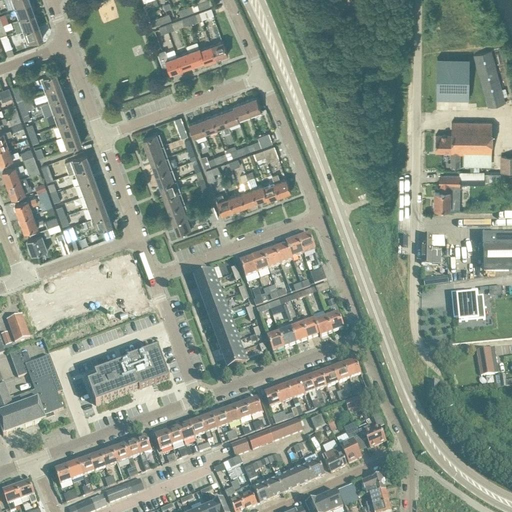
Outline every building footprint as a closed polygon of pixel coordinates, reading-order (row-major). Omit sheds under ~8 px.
[(199,10),(210,6),(207,0),(206,0),(196,4),(199,10)] [(19,19),(34,14),(30,2),(14,8),(19,19)] [(187,14),(194,12),(191,5),(185,7),(187,14)] [(180,17),(187,14),(185,7),(178,10),(180,17)] [(202,12),(200,13),(202,19),(213,16),(213,15),(211,10),(211,9),(202,12)] [(23,31),(39,25),(34,14),(19,19),(23,31)] [(164,23),(171,20),(169,14),(162,16),(164,23)] [(195,15),(188,17),(191,23),(197,21),(195,15)] [(153,27),(164,23),(162,16),(151,20),(153,27)] [(188,17),(182,19),(184,26),(191,23),(188,17)] [(172,23),(165,25),(168,32),(174,29),(172,23)] [(27,43),(43,37),(39,25),(23,31),(27,43)] [(161,34),(168,32),(165,25),(159,28),(161,34)] [(476,50),(496,44),(493,31),(472,37),(476,50)] [(473,48),(473,39),(464,39),(464,35),(452,36),(452,49),(473,48)] [(6,51),(12,49),(9,40),(2,42),(6,51)] [(216,59),(228,54),(223,41),(211,45),(216,59)] [(216,59),(211,45),(200,49),(200,48),(199,48),(204,61),(205,63),(216,59)] [(193,65),(204,61),(199,48),(188,52),(193,65)] [(168,59),(165,50),(158,53),(160,58),(163,68),(167,66),(170,73),(181,69),(177,56),(168,59)] [(488,107),(505,102),(490,50),(473,55),(488,107)] [(181,69),(193,65),(188,52),(177,56),(181,69)] [(469,58),(436,58),(436,98),(468,99),(469,58)] [(60,84),(56,72),(40,78),(38,79),(39,84),(42,83),(45,90),(60,84)] [(49,102),(65,96),(60,84),(45,90),(49,102)] [(18,86),(12,89),(16,98),(22,96),(20,91),(18,86)] [(0,94),(3,102),(12,98),(9,88),(0,91),(0,94)] [(53,114),(69,108),(65,96),(49,102),(53,114)] [(249,114),(252,114),(261,110),(256,97),(245,101),(249,114)] [(24,101),(17,103),(21,112),(27,110),(28,110),(34,107),(31,98),(24,101)] [(238,121),(239,121),(238,119),(249,114),(245,101),(233,106),(234,108),(238,121)] [(12,126),(21,122),(15,105),(8,107),(12,119),(9,120),(12,126)] [(58,125),(73,120),(69,108),(53,114),(58,125)] [(227,125),(228,125),(238,121),(234,108),(222,112),(227,125)] [(24,121),(31,119),(27,110),(21,112),(24,121)] [(227,125),(222,112),(211,116),(216,129),(223,127),(225,133),(230,131),(228,125),(227,125)] [(205,133),(216,129),(211,116),(200,120),(205,133)] [(42,130),(38,118),(32,121),(36,132),(42,130)] [(62,137),(78,131),(73,120),(58,125),(62,137)] [(193,137),(205,133),(200,120),(189,124),(193,137)] [(14,132),(24,128),(21,122),(12,126),(14,132)] [(483,122),(451,122),(451,135),(451,152),(451,167),(459,167),(459,153),(463,154),(491,154),(491,122),(483,122)] [(32,124),(26,127),(29,136),(36,133),(32,124)] [(185,129),(178,131),(181,138),(188,136),(186,132),(185,129)] [(0,149),(8,147),(5,138),(12,136),(10,130),(0,133),(0,149)] [(66,149),(70,148),(82,143),(78,131),(62,137),(66,149)] [(33,145),(39,142),(36,133),(29,136),(33,145)] [(147,150),(163,145),(159,133),(143,139),(147,150)] [(269,133),(258,137),(262,147),(273,143),(273,142),(270,137),(269,133)] [(435,152),(445,152),(451,152),(451,135),(435,135),(435,152)] [(259,141),(252,143),(255,150),(261,148),(259,141)] [(152,162),(167,156),(163,145),(147,150),(152,162)] [(239,155),(246,153),(250,151),(248,145),(243,146),(236,149),(239,155)] [(267,163),(269,162),(278,158),(274,146),(262,150),(265,157),(267,163)] [(10,154),(8,147),(0,149),(0,163),(20,156),(18,151),(10,154)] [(44,157),(41,148),(35,150),(38,159),(44,157)] [(228,160),(232,158),(239,155),(236,149),(230,151),(225,153),(228,160)] [(31,150),(21,154),(23,160),(24,160),(34,156),(31,150)] [(256,160),(265,157),(262,150),(254,153),(256,160)] [(216,164),(223,161),(228,160),(225,153),(221,155),(214,158),(216,164)] [(69,175),(75,172),(91,167),(86,155),(71,160),(65,162),(69,175)] [(30,177),(35,175),(40,173),(34,156),(24,160),(30,177)] [(156,174),(172,168),(167,156),(152,162),(156,174)] [(208,160),(206,156),(201,158),(205,168),(216,164),(214,158),(208,160)] [(511,156),(501,156),(502,172),(511,172),(511,156)] [(231,169),(240,166),(238,159),(229,162),(231,169)] [(7,185),(21,180),(18,172),(25,170),(23,164),(2,172),(7,185)] [(80,184),(95,178),(91,167),(75,172),(80,184)] [(210,182),(215,180),(213,175),(219,172),(217,167),(206,171),(210,182)] [(160,186),(176,180),(172,168),(156,174),(160,186)] [(248,180),(254,178),(252,172),(246,174),(248,180)] [(483,173),(459,173),(460,185),(483,185),(483,173)] [(280,181),(277,174),(272,176),(274,183),(279,196),(291,191),(286,178),(280,181)] [(434,192),(434,208),(444,209),(449,209),(458,209),(458,185),(459,176),(449,176),(439,176),(439,185),(440,185),(440,192),(434,192)] [(29,186),(26,178),(21,180),(7,185),(12,198),(32,191),(30,185),(29,186)] [(84,195),(99,190),(95,178),(80,184),(84,195)] [(226,181),(223,182),(225,188),(232,186),(230,179),(226,181)] [(165,198),(180,192),(176,180),(160,186),(165,198)] [(256,202),(251,189),(248,180),(245,181),(242,182),(245,191),(240,193),(245,206),(256,202)] [(51,194),(57,192),(54,183),(47,185),(51,194)] [(279,196),(274,183),(263,187),(263,186),(263,187),(267,198),(268,200),(279,196)] [(35,187),(37,193),(47,190),(44,184),(35,187)] [(256,202),(267,198),(263,187),(263,186),(263,185),(251,189),(256,202)] [(88,207),(103,202),(99,190),(84,195),(88,207)] [(54,203),(60,201),(57,192),(51,194),(54,203)] [(169,209),(185,203),(180,192),(165,198),(169,209)] [(233,210),(245,206),(240,193),(229,197),(233,210)] [(224,199),(222,194),(215,197),(222,215),(233,210),(229,197),(224,199)] [(20,219),(33,214),(30,206),(37,204),(35,198),(15,206),(20,219)] [(44,201),(40,202),(43,210),(47,209),(52,207),(50,199),(46,200),(44,201)] [(93,219),(108,213),(103,202),(88,207),(93,219)] [(173,221),(189,215),(185,203),(169,209),(173,221)] [(60,218),(66,216),(62,206),(56,208),(60,218)] [(218,218),(214,209),(213,206),(201,211),(202,215),(207,214),(210,221),(218,218)] [(88,234),(112,225),(108,213),(93,219),(86,222),(89,229),(86,230),(88,234)] [(36,222),(33,214),(20,219),(24,232),(45,224),(43,219),(36,222)] [(178,233),(193,227),(189,215),(173,221),(178,233)] [(63,227),(69,225),(66,216),(60,218),(63,227)] [(48,228),(59,224),(56,217),(46,221),(48,228)] [(33,254),(47,249),(43,238),(51,235),(50,233),(61,230),(59,224),(48,228),(30,234),(31,239),(27,240),(33,254)] [(68,241),(74,239),(77,238),(72,227),(64,230),(68,241)] [(60,244),(66,242),(62,233),(57,235),(60,244)] [(315,250),(309,235),(309,236),(306,237),(306,236),(297,239),(298,240),(303,255),(315,250)] [(422,236),(421,265),(441,265),(441,252),(432,252),(432,249),(445,249),(444,237),(432,237),(422,236)] [(483,272),(493,271),(511,271),(511,236),(483,237),(483,272)] [(298,240),(294,242),(294,241),(286,244),(286,246),(292,261),(292,259),(303,255),(298,240)] [(292,261),(286,246),(278,249),(279,249),(275,251),(275,250),(280,265),(292,261)] [(280,265),(275,250),(267,253),(267,254),(264,255),(263,254),(269,270),(280,265)] [(269,270),(263,254),(255,257),(255,258),(252,259),(252,258),(251,258),(257,274),(269,270)] [(98,269),(24,296),(36,329),(113,300),(115,305),(143,295),(129,258),(106,266),(107,269),(99,272),(98,269)] [(257,274),(251,258),(243,261),(244,262),(240,263),(245,278),(257,274)] [(213,270),(194,277),(198,288),(217,281),(213,271),(213,270)] [(324,275),(322,270),(310,274),(314,285),(319,283),(326,281),(324,275)] [(269,273),(271,281),(277,278),(275,271),(269,273)] [(202,298),(221,291),(217,281),(198,288),(202,298)] [(303,289),(310,287),(308,281),(301,284),(303,289)] [(295,292),(303,289),(301,284),(293,287),(295,292)] [(318,296),(321,295),(330,291),(327,284),(315,288),(317,293),(318,296)] [(256,307),(263,304),(258,289),(250,292),(256,307)] [(279,298),(287,295),(285,290),(277,293),(279,298)] [(202,298),(205,308),(224,301),(221,291),(202,298)] [(456,310),(453,311),(454,319),(459,319),(459,323),(468,322),(467,319),(480,318),(479,310),(482,309),(481,298),(483,298),(483,297),(478,297),(477,291),(454,293),(456,310)] [(301,293),(296,295),(298,300),(305,297),(304,292),(301,293)] [(272,301),(279,298),(277,293),(270,295),(272,301)] [(282,306),(294,302),(292,297),(280,301),(282,306)] [(209,318),(228,311),(224,301),(205,308),(209,318)] [(270,310),(282,306),(280,301),(268,305),(270,310)] [(344,329),(336,306),(334,301),(328,303),(330,308),(332,316),(326,318),(332,334),(340,331),(340,330),(343,329),(344,329)] [(258,315),(270,310),(268,305),(257,309),(258,315)] [(289,323),(292,322),(287,306),(283,307),(289,323)] [(209,318),(213,328),(232,322),(228,311),(209,318)] [(15,343),(30,338),(22,315),(7,320),(15,343)] [(332,334),(326,318),(315,322),(314,320),(314,321),(320,338),(328,335),(328,334),(331,333),(332,334)] [(320,338),(314,321),(302,325),(308,340),(308,339),(311,338),(311,339),(319,336),(320,338)] [(216,339),(235,332),(232,322),(213,328),(216,339)] [(300,343),(308,340),(302,325),(290,329),(296,345),(296,344),(299,342),(300,343)] [(288,348),(296,345),(290,329),(279,333),(284,349),(285,349),(284,348),(288,347),(288,348)] [(216,339),(220,349),(239,342),(235,332),(216,339)] [(5,346),(12,344),(7,333),(1,335),(5,346)] [(276,352),(284,349),(279,333),(267,338),(273,353),(273,352),(276,351),(276,352)] [(224,359),(243,352),(239,342),(220,349),(224,359)] [(481,376),(498,373),(494,348),(477,351),(481,376)] [(120,367),(86,379),(96,406),(129,394),(139,391),(140,392),(170,381),(169,379),(158,350),(128,362),(129,363),(120,367)] [(12,361),(22,357),(20,351),(10,355),(12,361)] [(243,352),(224,359),(228,370),(246,363),(243,352)] [(14,367),(24,363),(22,357),(12,361),(14,367)] [(63,392),(50,357),(25,366),(26,369),(28,374),(35,392),(38,399),(44,417),(63,410),(63,409),(57,394),(63,392)] [(349,380),(351,379),(361,375),(355,361),(344,365),(349,380)] [(16,372),(26,369),(25,366),(24,363),(14,367),(16,372)] [(338,384),(349,380),(344,365),(332,369),(338,384)] [(18,378),(27,375),(28,374),(26,369),(16,372),(18,378)] [(327,388),(338,384),(332,369),(321,373),(327,388)] [(315,392),(327,388),(321,373),(310,377),(315,392)] [(511,380),(506,381),(505,375),(499,376),(501,388),(511,386),(511,380)] [(310,377),(298,382),(304,396),(309,394),(312,402),(315,410),(315,411),(317,410),(321,408),(318,400),(315,392),(310,377)] [(299,405),(297,399),(304,396),(298,382),(287,386),(292,400),(295,406),(299,405)] [(439,395),(439,382),(429,382),(429,395),(439,395)] [(14,408),(5,383),(0,384),(0,427),(3,437),(46,421),(44,417),(38,399),(35,392),(20,397),(22,405),(14,408)] [(355,396),(359,394),(362,393),(360,385),(356,386),(352,388),(355,396)] [(281,405),(292,400),(287,386),(276,390),(281,405)] [(269,409),(281,405),(276,390),(264,394),(269,409)] [(349,411),(364,406),(361,397),(346,403),(349,411)] [(251,418),(263,414),(257,399),(245,403),(251,418)] [(239,423),(251,418),(245,403),(233,408),(239,423)] [(228,427),(239,423),(233,408),(222,412),(228,427)] [(287,421),(298,417),(296,409),(295,409),(291,410),(293,414),(286,416),(285,416),(287,421)] [(216,431),(228,427),(222,412),(211,416),(216,431)] [(275,425),(287,421),(285,416),(286,416),(284,413),(273,417),(275,425)] [(216,447),(211,433),(216,431),(211,416),(199,420),(205,435),(208,441),(207,441),(208,444),(210,449),(216,447)] [(316,430),(325,426),(321,416),(311,420),(316,430)] [(194,439),(205,435),(199,420),(189,424),(194,439)] [(292,435),(303,431),(299,420),(288,424),(292,435)] [(256,432),(265,429),(262,421),(253,425),(256,432)] [(183,443),(194,439),(189,424),(177,428),(183,443)] [(281,439),(292,435),(288,424),(277,428),(281,439)] [(349,464),(361,458),(359,453),(366,449),(354,425),(344,430),(349,441),(339,446),(349,464)] [(170,429),(170,431),(166,432),(171,448),(183,443),(177,428),(177,426),(170,429)] [(273,443),(281,439),(277,428),(269,431),(273,443)] [(371,431),(369,428),(359,432),(363,442),(367,440),(370,449),(385,442),(379,428),(371,431)] [(160,452),(171,448),(166,432),(165,430),(158,433),(159,435),(154,437),(160,452)] [(266,445),(273,443),(269,431),(262,434),(266,445)] [(260,448),(266,445),(262,434),(256,437),(260,448)] [(138,440),(134,442),(140,456),(146,473),(151,471),(144,455),(151,452),(146,438),(145,438),(144,435),(138,438),(138,440)] [(252,451),(260,448),(256,437),(248,439),(252,451)] [(235,457),(239,456),(250,452),(245,440),(231,446),(235,457)] [(134,442),(123,446),(128,461),(140,456),(134,442)] [(205,445),(197,448),(200,453),(207,451),(210,449),(208,444),(205,445)] [(117,465),(128,461),(123,446),(111,450),(117,465)] [(322,456),(325,463),(330,474),(347,466),(342,457),(338,448),(322,456)] [(105,469),(117,465),(111,450),(100,454),(105,469)] [(94,473),(105,469),(100,454),(89,458),(94,473)] [(177,461),(175,455),(167,458),(169,464),(177,461)] [(86,487),(89,495),(94,493),(87,476),(94,473),(89,458),(88,456),(81,459),(82,461),(77,463),(83,477),(86,487)] [(272,457),(275,463),(276,466),(283,463),(281,459),(280,456),(275,456),(272,457)] [(231,469),(242,464),(243,464),(240,457),(228,462),(231,469)] [(313,482),(325,476),(321,467),(318,461),(306,466),(313,482)] [(71,481),(83,477),(77,463),(66,467),(71,481)] [(250,481),(257,478),(254,472),(259,470),(256,464),(244,469),(250,481)] [(301,487),(313,482),(306,466),(294,471),(301,487)] [(66,467),(55,471),(60,486),(64,484),(69,482),(71,481),(66,467)] [(284,476),(282,471),(278,473),(287,493),(299,488),(301,487),(294,471),(292,472),(284,476)] [(273,499),(287,493),(278,473),(274,474),(277,479),(267,483),(273,499)] [(365,496),(385,490),(381,474),(371,479),(361,483),(365,496)] [(138,493),(144,491),(140,480),(134,482),(138,493)] [(36,503),(34,496),(29,482),(16,487),(21,500),(29,497),(31,505),(36,503)] [(132,495),(138,493),(134,482),(128,485),(132,495)] [(241,491),(237,482),(231,484),(233,489),(235,494),(237,493),(245,511),(257,506),(248,487),(241,491)] [(260,505),(272,500),(273,499),(267,483),(253,489),(260,505)] [(127,497),(132,495),(128,485),(123,487),(127,497)] [(353,485),(348,487),(352,497),(357,495),(357,494),(353,485)] [(9,511),(11,511),(15,511),(13,503),(21,500),(16,487),(3,492),(9,511)] [(121,499),(127,497),(123,487),(117,489),(121,499)] [(348,487),(343,489),(347,499),(352,497),(348,487)] [(115,501),(121,499),(117,489),(111,491),(115,501)] [(235,494),(233,489),(225,493),(233,511),(244,511),(245,511),(237,493),(235,494)] [(343,489),(338,491),(342,501),(347,499),(343,489)] [(389,502),(385,490),(365,496),(369,495),(371,502),(366,504),(367,508),(389,502)] [(109,504),(115,501),(111,491),(106,493),(109,504)] [(66,504),(78,499),(75,492),(64,496),(66,504)] [(336,492),(326,496),(332,511),(335,511),(343,508),(336,492)] [(101,509),(107,507),(102,495),(97,498),(101,509)] [(347,499),(342,501),(343,504),(347,503),(348,506),(359,502),(357,498),(358,498),(357,495),(352,497),(347,499)] [(316,500),(315,500),(320,511),(332,511),(326,496),(316,501),(316,500)] [(96,511),(101,509),(97,498),(91,500),(96,511)] [(143,511),(151,511),(158,509),(153,498),(140,504),(143,511)] [(89,511),(93,511),(96,511),(91,500),(86,502),(89,511)] [(228,511),(223,500),(213,504),(216,511),(228,511)] [(313,502),(305,505),(305,506),(308,511),(320,511),(315,500),(313,501),(313,502)] [(83,511),(89,511),(86,502),(80,505),(83,511)] [(390,511),(391,511),(389,502),(367,508),(362,509),(363,511),(366,511),(368,511),(390,511)]
